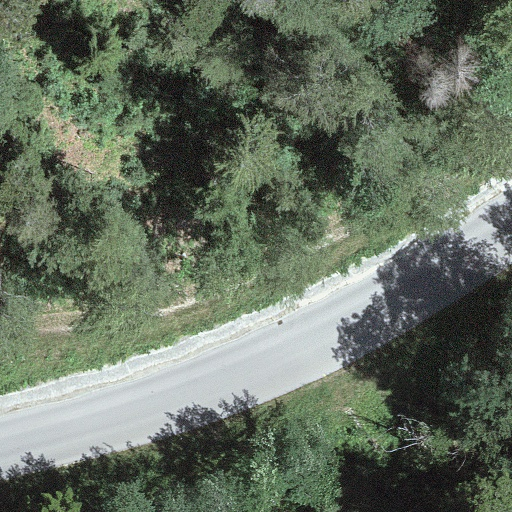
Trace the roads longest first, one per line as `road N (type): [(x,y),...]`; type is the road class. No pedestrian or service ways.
road 1 (tertiary): [(0,449),(271,361),(353,322),(511,225)]
road 2 (track): [(511,129),(328,237),(210,287),(129,311),(0,324)]
